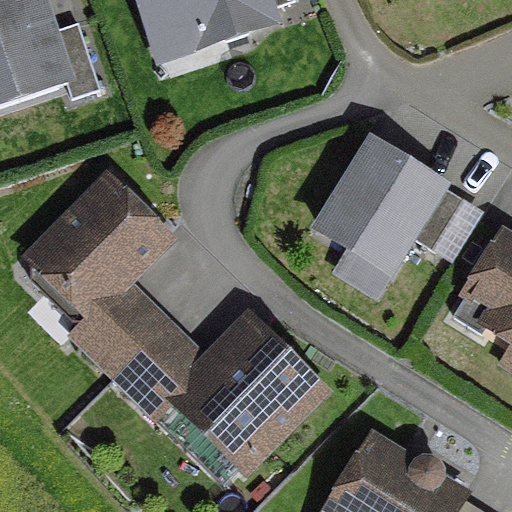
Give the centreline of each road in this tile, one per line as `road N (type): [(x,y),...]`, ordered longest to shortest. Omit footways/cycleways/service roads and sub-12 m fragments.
road 1 (unknown): [(386,76),(217,163),(204,187),(204,212),(255,276),(511,450)]
road 2 (unknown): [(336,0),(373,65),(511,155)]
